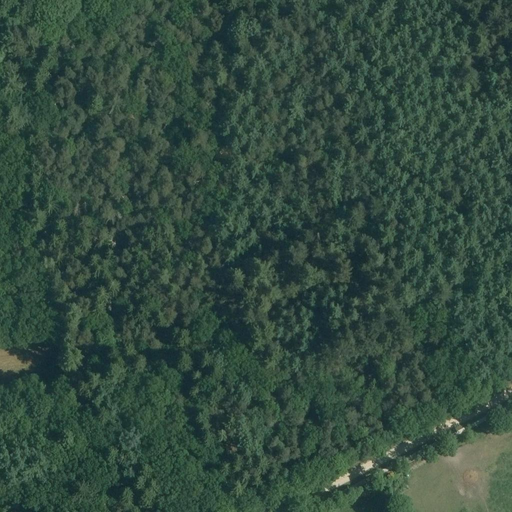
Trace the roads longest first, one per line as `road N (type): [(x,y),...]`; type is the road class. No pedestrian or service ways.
road 1 (track): [(0,441),(58,385),(59,329),(27,225),(23,104),(29,70),(77,0)]
road 2 (track): [(511,392),(280,511)]
